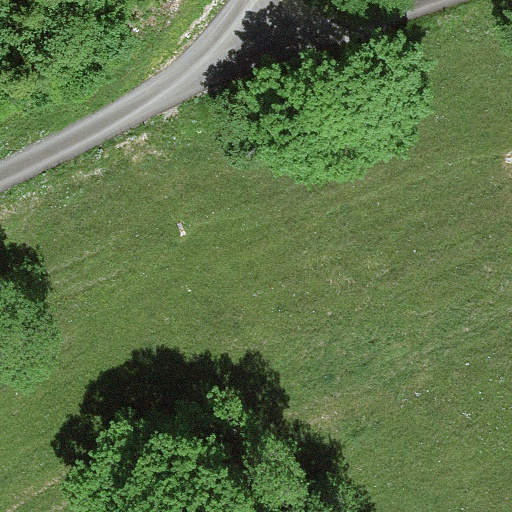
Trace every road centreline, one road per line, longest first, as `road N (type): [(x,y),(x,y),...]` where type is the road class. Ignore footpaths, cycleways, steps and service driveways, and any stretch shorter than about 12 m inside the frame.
road 1 (track): [(188,77),(417,0)]
road 2 (unclassified): [(0,176),(188,77)]
